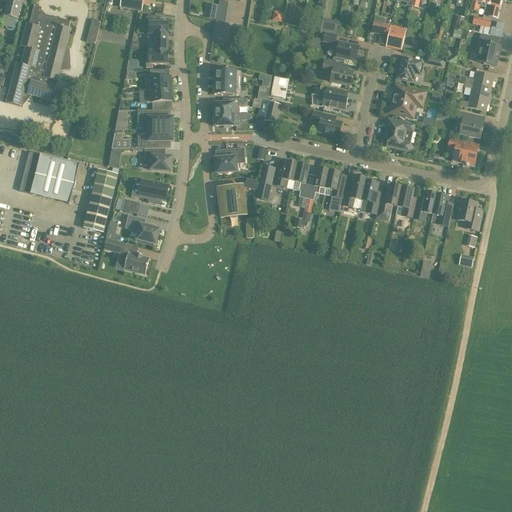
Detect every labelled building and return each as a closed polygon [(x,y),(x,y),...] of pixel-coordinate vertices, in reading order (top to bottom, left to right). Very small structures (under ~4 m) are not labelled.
[(22,4),(23,0),(7,0),(4,16),(5,17),(2,26),(6,27),(7,31),(12,32),(15,30),(22,4)] [(121,0),(120,8),(142,12),(143,0),(121,0)] [(412,0),(411,7),(418,9),(420,0),(412,0)] [(486,5),(487,0),(472,0),(470,11),(478,13),(480,6),(485,8),(486,5)] [(487,0),(486,5),(492,6),(490,16),(497,18),(501,0),(487,0)] [(216,23),(215,28),(228,30),(230,31),(234,5),(219,2),(216,23)] [(211,5),(210,12),(206,11),(205,19),(216,21),(218,6),(211,5)] [(69,29),(71,22),(39,14),(40,11),(39,11),(35,6),(30,25),(27,24),(21,47),(26,48),(21,65),(16,63),(6,103),(21,107),(23,99),(27,101),(31,96),(53,102),(61,71),(71,71),(70,47),(67,47),(72,29),(69,29)] [(283,14),(274,12),(272,21),(281,23),(283,14)] [(461,32),(465,18),(458,17),(455,30),(461,32)] [(480,32),(483,19),(474,17),(472,25),(473,25),(472,30),(480,32)] [(168,36),(169,24),(166,24),(166,19),(160,19),(160,24),(150,23),(149,36),(168,36)] [(483,19),(480,32),(481,27),(489,29),(491,20),(483,19)] [(336,35),(339,22),(331,21),(328,33),(336,35)] [(389,37),(391,26),(374,23),(372,34),(389,37)] [(396,28),(391,49),(401,51),(406,30),(396,28)] [(336,46),(338,35),(325,33),(323,43),(336,46)] [(149,42),(155,42),(155,53),(149,53),(149,54),(168,54),(168,53),(168,36),(149,36),(149,42)] [(496,68),(501,47),(491,45),(492,40),(480,37),(479,44),(481,45),(477,62),(484,63),(484,65),(496,68)] [(313,38),(311,47),(318,49),(320,39),(313,38)] [(130,53),(138,53),(140,43),(132,42),(130,53)] [(356,62),(360,48),(339,43),(336,57),(356,62)] [(168,54),(149,54),(146,54),(146,69),(152,69),(152,65),(168,65),(168,54)] [(443,69),(445,61),(426,57),(424,65),(443,69)] [(421,76),(424,63),(402,58),(397,80),(413,83),(415,75),(421,76)] [(351,87),(354,73),(341,70),(342,64),(324,60),(322,73),(332,75),(330,83),(351,87)] [(127,71),(138,71),(138,61),(129,61),(127,71)] [(146,81),(146,92),(171,90),(170,78),(163,79),(163,71),(150,72),(150,81),(146,81)] [(241,72),(233,72),(230,72),(215,71),(215,83),(240,84),(241,72)] [(459,82),(492,89),(493,82),(494,83),(495,77),(475,73),(474,80),(460,77),(459,82)] [(262,87),(270,89),(272,78),(265,76),(263,82),(262,87)] [(274,78),(271,97),(283,99),(286,80),(274,78)] [(490,95),(492,89),(459,82),(458,87),(472,90),(470,96),(490,101),(491,96),(490,95)] [(215,83),(214,95),(229,96),(232,96),(240,96),(240,84),(215,83)] [(345,112),(348,99),(337,96),(338,90),(321,86),(318,98),(322,99),(320,106),(345,112)] [(424,110),(428,93),(406,88),(404,98),(393,95),(389,114),(415,119),(417,108),(424,110)] [(165,103),(172,102),(171,90),(146,92),(147,104),(152,104),(153,111),(166,110),(165,103)] [(440,104),(442,96),(433,94),(431,102),(440,104)] [(489,106),(490,101),(470,96),(469,103),(461,102),(459,107),(486,112),(488,106),(489,106)] [(230,100),(230,104),(214,104),(214,116),(239,115),(239,108),(248,107),(248,100),(230,100)] [(264,122),(271,123),(277,124),(279,115),(281,106),(268,103),(264,122)] [(339,138),(343,123),(325,120),(327,114),(313,111),(310,124),(319,126),(317,133),(339,138)] [(119,112),(117,121),(128,121),(128,112),(119,112)] [(480,140),(484,124),(470,121),(471,115),(459,113),(457,122),(462,123),(459,136),(480,140)] [(158,118),(158,114),(142,115),(142,123),(148,123),(148,131),(173,130),(173,118),(158,118)] [(244,121),(244,115),(239,115),(214,116),(214,127),(239,127),(239,122),(244,121)] [(424,117),(422,125),(434,128),(436,120),(424,117)] [(414,133),(415,125),(388,119),(385,134),(389,135),(386,148),(395,149),(394,154),(404,157),(405,152),(410,153),(412,144),(411,144),(413,133),(414,133)] [(173,143),(173,130),(148,131),(148,138),(142,138),(142,147),(159,147),(159,143),(173,143)] [(474,167),(478,152),(466,149),(468,143),(450,139),(448,151),(455,152),(452,162),(474,167)] [(113,142),(112,150),(130,150),(130,141),(123,141),(113,142)] [(257,159),(265,160),(267,148),(259,146),(257,159)] [(150,171),(171,173),(173,158),(155,157),(156,150),(145,150),(144,161),(151,162),(150,171)] [(237,173),(236,165),(236,158),(244,158),(243,150),(223,152),(224,159),(216,159),(217,174),(237,173)] [(70,205),(80,165),(41,156),(31,195),(70,205)] [(109,167),(118,169),(120,160),(110,158),(109,167)] [(292,190),(298,165),(287,162),(287,163),(280,162),(274,186),(292,190)] [(307,199),(309,188),(305,187),(310,167),(298,165),(292,190),(300,192),(299,198),(307,199)] [(263,167),(258,190),(270,192),(275,169),(263,167)] [(324,195),(329,172),(328,171),(329,171),(325,168),(320,169),(318,169),(314,189),(309,188),(307,199),(314,201),(315,194),(319,194),(324,195)] [(83,229),(104,234),(119,176),(98,170),(83,229)] [(329,172),(324,195),(342,199),(345,187),(338,185),(341,174),(339,174),(340,173),(336,170),(331,171),(331,172),(329,172)] [(361,202),(366,180),(354,177),(350,196),(345,195),(343,207),(354,209),(356,201),(361,202)] [(259,183),(247,180),(245,188),(257,191),(259,183)] [(377,216),(380,205),(375,204),(379,185),(367,182),(368,180),(366,180),(361,202),(368,204),(365,214),(377,216)] [(142,182),(139,196),(150,198),(149,204),(160,206),(161,200),(166,201),(169,187),(158,184),(150,182),(150,183),(142,181),(142,182)] [(397,208),(402,188),(390,185),(387,198),(382,196),(380,205),(377,216),(378,217),(379,213),(391,215),(393,207),(397,208)] [(242,186),(218,189),(222,217),(246,214),(242,186)] [(413,220),(417,201),(412,200),(414,190),(402,188),(397,208),(402,209),(400,217),(413,220)] [(432,216),(437,195),(425,193),(421,210),(416,208),(418,201),(417,201),(413,220),(413,221),(425,223),(427,215),(432,216)] [(437,195),(432,216),(431,224),(449,228),(451,215),(446,214),(450,198),(437,195)] [(138,215),(140,205),(124,201),(122,211),(138,215)] [(479,233),(481,220),(475,218),(478,204),(461,201),(456,221),(466,223),(465,230),(479,233)] [(309,223),(311,214),(304,212),(301,226),(307,227),(308,223),(309,223)] [(126,226),(136,228),(135,232),(139,233),(137,241),(156,246),(160,230),(144,226),(145,221),(129,217),(126,226)] [(114,233),(117,223),(110,221),(107,231),(114,233)] [(475,249),(477,237),(469,236),(466,247),(475,249)] [(370,250),(372,239),(366,238),(363,249),(370,250)] [(126,244),(107,239),(105,248),(124,254),(126,244)] [(150,260),(142,257),(142,256),(137,254),(136,256),(128,254),(124,270),(145,276),(150,260)] [(428,278),(432,264),(422,262),(419,275),(428,278)]
